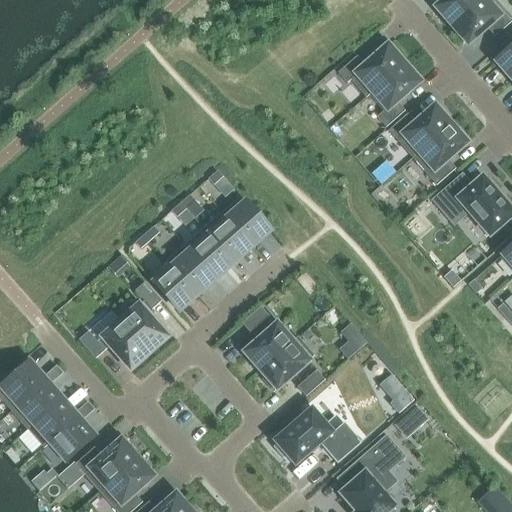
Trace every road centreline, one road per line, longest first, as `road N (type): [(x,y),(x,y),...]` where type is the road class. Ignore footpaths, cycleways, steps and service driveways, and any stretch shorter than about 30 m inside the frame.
road 1 (residential): [(197,346),(143,394),(206,468)]
road 2 (residential): [(197,346),(259,419),(206,468)]
road 3 (residential): [(511,130),(406,6)]
road 4 (residential): [(289,260),(197,346)]
